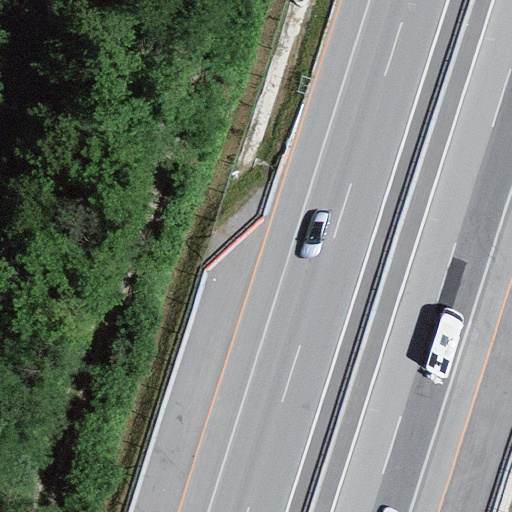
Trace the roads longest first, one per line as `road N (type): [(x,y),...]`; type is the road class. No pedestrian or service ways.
road 1 (motorway): [(414,0),(250,511)]
road 2 (track): [(41,511),(205,0)]
road 3 (motorway): [(363,511),(511,39)]
